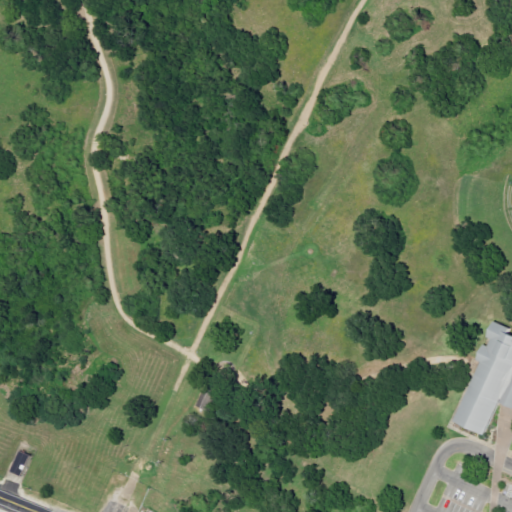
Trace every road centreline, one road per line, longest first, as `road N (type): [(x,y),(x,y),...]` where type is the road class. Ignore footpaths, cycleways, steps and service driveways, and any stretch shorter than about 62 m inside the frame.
road 1 (track): [(85,0),(110,88),(95,153),(125,315),(229,377),(283,391),(351,389),(471,354)]
road 2 (track): [(111,511),(363,0)]
road 3 (residential): [(511,465),(474,448),(447,448),(414,511)]
